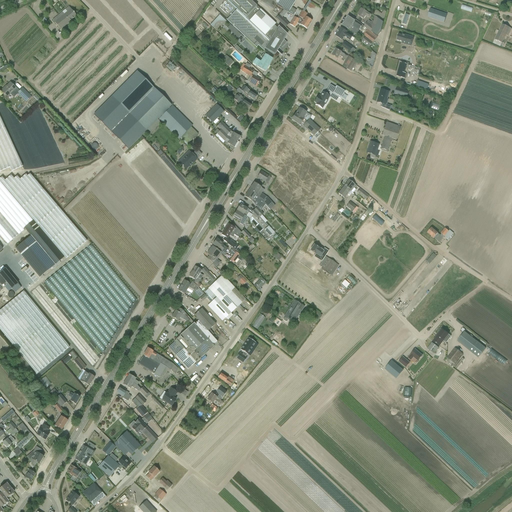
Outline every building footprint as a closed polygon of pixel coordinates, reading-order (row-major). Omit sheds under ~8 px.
[(265,49),(270,52),(275,55),(279,49),(280,49),(281,49),(287,43),(284,40),(287,35),(278,26),(275,32),(271,28),(276,24),(260,9),(260,10),(257,6),(249,0),(227,0),(227,1),(237,10),(227,20),(256,48),(258,46),(263,51),(265,49)] [(283,10),(285,11),(293,16),(296,11),(293,8),(292,9),(291,8),(296,0),(262,0),(261,2),(273,10),(276,4),(283,9),(283,10)] [(313,4),(314,3),(307,0),(306,0),(305,3),(306,4),(304,7),(308,9),(309,7),(316,10),(318,7),(313,4)] [(464,6),(462,10),(479,15),(481,12),(464,6)] [(60,30),(73,20),(77,17),(69,7),(52,20),(60,30)] [(357,15),(361,18),(363,19),(365,16),(369,18),(371,15),(366,12),(361,9),(357,15)] [(430,9),(427,17),(444,23),(447,15),(430,9)] [(374,12),(373,14),(384,21),(386,12),(384,10),(382,14),(377,11),(376,13),(374,12)] [(298,17),(297,19),(299,20),(309,26),(312,21),(305,17),(306,16),(307,14),(303,12),(302,11),(299,16),(298,17)] [(275,18),(285,28),(289,24),(279,15),(275,18)] [(212,27),(219,33),(228,22),(221,16),(212,27)] [(294,17),(289,24),(290,25),(294,28),(297,23),(307,29),(309,26),(299,20),(297,19),(294,17)] [(345,21),(359,30),(361,26),(354,22),(355,21),(352,19),(348,17),(345,21)] [(364,26),(369,30),(373,33),(377,27),(382,29),(383,22),(379,21),(379,20),(375,17),(373,24),(371,26),(367,23),(364,26)] [(359,30),(345,21),(342,26),(355,34),(356,34),(359,30)] [(502,43),(506,35),(509,28),(502,24),(500,29),(495,40),(502,43)] [(227,29),(238,39),(241,35),(230,26),(227,29)] [(338,32),(335,36),(337,37),(342,40),(344,38),(344,37),(350,41),(351,40),(353,37),(349,35),(349,36),(346,34),(347,32),(341,28),(340,28),(338,32)] [(375,40),(367,33),(364,36),(373,43),(375,40)] [(398,35),(396,40),(401,42),(402,42),(402,43),(407,45),(408,41),(412,42),(413,37),(409,36),(407,35),(402,34),(401,36),(398,35)] [(362,41),(369,47),(373,43),(365,37),(362,41)] [(345,42),(342,46),(350,52),(353,48),(345,42)] [(348,66),(347,69),(351,72),(357,62),(348,57),(345,55),(336,49),(332,55),(338,59),(340,56),(343,58),(346,60),(344,63),(348,66)] [(232,56),(241,63),(244,58),(236,51),(232,56)] [(257,67),(264,72),(264,71),(266,71),(268,67),(267,66),(268,65),(269,66),(270,63),(271,61),(271,60),(271,59),(272,59),(265,55),(263,54),(260,57),(262,59),(261,62),(255,59),(252,64),(257,67)] [(226,56),(221,61),(229,67),(233,62),(226,56)] [(405,74),(404,73),(406,64),(400,63),(396,76),(404,78),(405,74)] [(246,64),(241,72),(250,76),(247,81),(249,82),(249,83),(252,84),(256,87),(260,80),(256,77),(258,74),(253,71),(249,69),(250,66),(246,64)] [(140,74),(115,99),(129,114),(154,89),(140,74)] [(185,91),(191,85),(186,79),(180,84),(185,91)] [(4,88),(1,91),(5,95),(7,97),(10,94),(14,98),(17,94),(19,92),(14,86),(10,83),(5,88),(4,88)] [(229,85),(223,91),(227,94),(232,89),(229,85)] [(320,97),(318,96),(314,102),(316,104),(315,105),(322,109),(324,105),(325,105),(327,101),(327,100),(329,97),(330,96),(329,96),(331,93),(338,98),(340,99),(345,91),(336,86),(335,88),(330,85),(327,90),(330,92),(328,95),(323,92),(320,97)] [(257,96),(250,91),(245,86),(241,90),(239,88),(236,91),(242,96),(245,92),(248,95),(247,96),(250,98),(254,100),(257,96)] [(19,92),(17,94),(26,102),(31,97),(23,89),(23,88),(19,92)] [(395,94),(410,98),(411,95),(412,95),(412,93),(410,92),(409,95),(408,94),(408,92),(396,88),(395,94)] [(154,89),(129,114),(146,131),(147,132),(159,120),(170,109),(169,108),(171,106),(154,89)] [(381,90),(377,102),(382,104),(381,107),(387,110),(389,106),(387,105),(388,100),(387,100),(389,92),(385,91),(381,90)] [(244,101),(243,99),(243,98),(238,94),(233,99),(239,104),(240,102),(242,104),(241,105),(248,110),(251,105),(244,101)] [(112,96),(94,115),(128,149),(141,136),(146,131),(129,114),(115,99),(112,96)] [(224,112),(216,104),(205,116),(212,123),(224,112)] [(433,104),(431,109),(442,112),(443,107),(433,104)] [(170,108),(159,120),(161,122),(179,139),(180,138),(187,145),(197,135),(190,128),(170,108)] [(307,122),(318,132),(320,130),(309,120),(311,116),(306,113),(299,109),(296,114),(307,122)] [(464,112),(460,111),(460,117),(471,117),(471,109),(464,109),(464,112)] [(318,132),(307,122),(296,114),(295,115),(295,114),(292,120),(300,124),(301,123),(304,125),(303,126),(314,136),(317,133),(318,132)] [(224,142),(234,148),(240,137),(231,132),(221,122),(217,126),(221,130),(219,131),(217,129),(214,132),(224,142)] [(380,149),(385,151),(387,151),(392,139),(396,141),(401,128),(386,123),(382,135),(385,136),(380,149)] [(308,151),(311,146),(302,139),(300,143),(295,140),(294,141),(291,139),(288,145),(289,146),(286,151),(293,156),(297,149),(300,151),(302,148),(308,151)] [(375,156),(379,145),(370,142),(369,146),(370,146),(367,153),(370,154),(370,155),(371,155),(370,157),(371,158),(373,159),(374,158),(375,156)] [(183,159),(179,164),(185,170),(193,162),(194,163),(197,159),(189,151),(185,155),(182,158),(183,159)] [(265,182),(268,176),(261,172),(257,178),(265,182)] [(14,178),(4,186),(68,262),(89,244),(31,175),(29,177),(26,174),(17,182),(14,178)] [(349,180),(344,186),(350,191),(351,192),(353,188),(354,189),(356,186),(349,180)] [(254,183),(250,189),(257,194),(256,195),(262,201),(265,205),(270,210),(275,206),(267,198),(261,193),(262,193),(263,192),(264,191),(263,190),(254,183)] [(344,186),(338,194),(342,197),(344,199),(347,194),(348,194),(350,196),(352,193),(351,192),(350,191),(344,186)] [(250,189),(244,197),(251,201),(256,207),(254,210),(260,217),(263,214),(260,211),(257,208),(259,205),(262,208),(265,205),(262,201),(256,195),(257,194),(250,189)] [(365,200),(368,196),(360,189),(357,193),(365,200)] [(0,234),(9,246),(26,232),(0,199),(0,234)] [(346,207),(353,212),(357,208),(350,202),(346,207)] [(237,210),(247,217),(250,211),(245,207),(240,204),(237,210)] [(452,246),(448,252),(458,259),(463,252),(466,254),(473,245),(468,242),(485,219),(472,209),(448,243),(452,246)] [(247,217),(237,210),(232,217),(240,222),(239,223),(243,226),(248,218),(246,217),(247,217)] [(253,210),(251,213),(256,218),(257,219),(259,218),(266,227),(268,226),(260,217),(254,210),(253,210)] [(367,211),(360,219),(362,221),(369,213),(367,211)] [(64,259),(34,221),(25,229),(31,237),(16,249),(39,279),(64,259)] [(489,252),(502,229),(492,223),(479,247),(489,252)] [(228,224),(221,235),(224,237),(222,240),(227,244),(233,249),(235,250),(237,249),(239,246),(230,239),(230,240),(228,239),(230,236),(232,237),(234,235),(235,236),(239,230),(233,224),(231,226),(228,224)] [(264,230),(270,237),(275,233),(269,226),(264,230)] [(445,228),(441,233),(441,234),(440,235),(431,228),(427,233),(439,243),(444,236),(448,240),(452,235),(451,233),(448,231),(445,228)] [(247,240),(251,237),(244,230),(241,233),(247,240)] [(223,244),(221,242),(217,239),(213,245),(217,248),(219,249),(223,252),(221,254),(224,256),(226,253),(225,253),(228,249),(222,245),(223,244)] [(94,245),(47,282),(102,353),(111,345),(110,343),(114,340),(112,337),(120,331),(119,328),(123,325),(122,323),(126,320),(124,318),(129,315),(128,313),(132,310),(130,308),(138,302),(94,245)] [(314,245),(310,251),(316,254),(314,257),(318,259),(323,251),(314,245)] [(209,256),(207,258),(207,259),(211,262),(214,264),(222,253),(218,250),(217,250),(212,247),(207,254),(209,256)] [(488,258),(490,256),(480,249),(473,257),(486,267),(492,260),(488,258)] [(234,256),(230,261),(234,263),(237,259),(241,262),(244,259),(240,256),(236,253),(234,256)] [(323,267),(322,269),(321,270),(331,276),(333,273),(331,271),(336,264),(328,259),(325,257),(320,265),(323,267)] [(473,258),(469,265),(483,274),(487,267),(473,258)] [(423,292),(443,270),(431,260),(411,282),(423,292)] [(195,267),(189,276),(195,280),(194,282),(195,283),(198,284),(198,283),(201,280),(203,276),(200,274),(202,272),(202,271),(201,270),(199,269),(198,268),(198,269),(195,267)] [(5,269),(0,273),(0,274),(15,293),(21,288),(19,285),(5,269)] [(207,271),(204,274),(212,284),(216,280),(207,271)] [(223,275),(208,289),(208,290),(209,290),(220,302),(231,313),(239,305),(242,303),(245,300),(241,295),(227,280),(223,275)] [(240,275),(237,278),(243,284),(246,282),(240,275)] [(356,286),(358,283),(351,276),(349,279),(356,286)] [(261,279),(254,286),(259,291),(261,289),(260,288),(265,283),(261,279)] [(184,295),(187,291),(191,293),(193,289),(196,285),(192,282),(190,284),(185,281),(184,280),(178,291),(182,293),(184,295)] [(37,376),(71,350),(28,294),(0,315),(0,330),(15,350),(19,346),(34,364),(33,365),(31,362),(28,364),(37,376)] [(211,296),(208,298),(214,306),(218,303),(211,296)] [(304,307),(299,303),(294,301),(289,309),(295,313),(298,309),(301,311),(304,307)] [(231,313),(220,302),(215,307),(221,314),(225,318),(226,318),(231,313)] [(192,303),(185,309),(192,317),(199,311),(192,303)] [(178,321),(180,318),(191,325),(194,323),(183,311),(178,308),(177,312),(175,311),(172,317),(171,317),(178,321)] [(215,324),(212,320),(202,309),(194,316),(197,320),(204,327),(207,331),(208,331),(215,324)] [(287,322),(288,320),(290,321),(291,320),(292,320),(294,316),(295,313),(289,309),(284,317),(284,318),(283,319),(283,320),(286,322),(287,322)] [(404,316),(408,320),(415,313),(412,309),(404,316)] [(312,310),(309,315),(318,321),(322,316),(312,310)] [(168,347),(186,369),(187,368),(189,366),(190,366),(190,365),(191,366),(200,358),(204,354),(204,355),(205,354),(205,353),(208,350),(209,350),(208,349),(210,347),(210,348),(212,347),(211,347),(213,345),(214,344),(216,343),(217,342),(208,331),(207,331),(204,327),(197,320),(196,322),(194,323),(191,325),(180,335),(177,338),(171,343),(172,344),(171,345),(169,347),(168,347)] [(446,343),(451,337),(449,335),(446,333),(442,330),(437,336),(446,343)] [(457,341),(461,344),(469,351),(476,341),(468,335),(464,332),(457,341)] [(433,341),(437,344),(440,347),(443,342),(437,336),(433,341)] [(240,353),(236,358),(243,363),(246,358),(245,357),(247,354),(255,343),(248,338),(240,350),(244,352),(242,355),(240,353)] [(476,341),(469,351),(477,357),(478,358),(483,351),(485,348),(476,341)] [(427,349),(431,352),(434,354),(439,348),(432,343),(427,349)] [(170,370),(174,365),(148,348),(143,355),(144,355),(138,364),(156,375),(159,377),(165,367),(170,370)] [(463,355),(454,348),(447,358),(455,365),(463,355)] [(506,366),(509,361),(493,349),(489,355),(506,366)] [(412,353),(408,358),(411,360),(413,358),(418,361),(422,356),(415,350),(412,353)] [(403,357),(398,362),(406,368),(410,363),(403,357)] [(73,361),(81,371),(86,367),(78,358),(73,361)] [(461,363),(464,359),(462,358),(455,368),(456,369),(459,366),(460,366),(462,364),(461,363)] [(391,362),(384,370),(396,380),(403,372),(391,362)] [(85,371),(80,380),(89,386),(95,377),(85,371)] [(221,373),(218,378),(222,381),(230,386),(231,384),(232,383),(227,379),(228,378),(225,376),(221,373)] [(129,374),(126,379),(137,386),(139,382),(135,380),(136,379),(129,375),(129,374)] [(123,384),(123,385),(127,387),(130,388),(130,389),(131,387),(138,391),(139,391),(146,398),(150,394),(143,387),(141,389),(137,386),(126,379),(124,382),(123,384)] [(120,387),(116,393),(123,397),(122,398),(128,401),(131,396),(128,395),(129,393),(120,387)] [(171,388),(167,393),(162,400),(171,406),(172,405),(173,405),(175,402),(175,401),(176,400),(173,398),(174,396),(177,393),(171,388)] [(80,397),(76,394),(75,394),(74,395),(71,393),(69,396),(72,398),(70,401),(75,404),(80,397)] [(216,397),(215,397),(211,394),(207,400),(211,403),(213,404),(215,401),(220,405),(222,402),(217,398),(216,397)] [(67,402),(60,395),(56,398),(63,405),(67,402)] [(139,395),(135,398),(141,406),(146,402),(139,395)] [(151,398),(162,409),(164,408),(153,397),(151,398)] [(3,398),(0,399),(0,400),(7,409),(10,406),(3,398)] [(135,398),(132,402),(137,407),(138,409),(141,406),(135,398)] [(63,410),(57,404),(54,407),(59,413),(63,410)] [(137,407),(135,409),(136,410),(142,417),(147,413),(141,406),(138,409),(137,407)] [(148,414),(144,417),(148,423),(152,419),(148,414)] [(55,426),(62,430),(68,421),(61,416),(55,426)] [(140,419),(133,426),(151,446),(157,439),(140,419)] [(37,435),(41,437),(45,440),(49,433),(47,432),(49,428),(43,425),(41,428),(37,435)] [(131,455),(140,446),(126,432),(117,441),(131,455)] [(7,448),(10,445),(12,444),(11,444),(15,441),(11,436),(7,439),(6,440),(2,443),(7,448)] [(110,442),(102,451),(108,456),(115,447),(110,442)] [(90,448),(88,447),(86,445),(84,446),(83,446),(80,451),(86,454),(86,455),(91,459),(93,455),(91,454),(93,450),(90,448)] [(36,447),(33,451),(26,457),(30,461),(35,466),(37,462),(39,464),(43,457),(40,454),(42,450),(36,447)] [(86,455),(86,454),(80,451),(75,459),(81,463),(84,465),(85,462),(87,464),(91,459),(86,455)] [(111,454),(109,457),(115,462),(118,459),(111,454)] [(98,467),(104,461),(97,455),(93,459),(97,462),(94,465),(98,468),(98,467)] [(104,461),(98,467),(109,477),(119,466),(119,465),(120,464),(126,469),(130,464),(123,457),(117,464),(115,462),(109,457),(108,456),(104,461)] [(97,462),(93,459),(87,466),(94,472),(98,468),(94,465),(97,462)] [(71,465),(67,472),(72,476),(70,479),(74,482),(81,472),(77,469),(71,466),(71,465)] [(151,481),(160,472),(154,466),(148,473),(149,473),(146,476),(150,480),(151,481)] [(35,474),(34,473),(30,470),(25,477),(31,481),(35,474)] [(158,482),(167,490),(172,485),(167,480),(166,481),(162,478),(158,482)] [(14,492),(7,483),(0,488),(0,491),(1,493),(0,493),(0,511),(3,510),(1,508),(9,501),(6,498),(14,492)] [(82,493),(90,502),(102,492),(94,483),(82,493)] [(161,500),(166,495),(159,489),(154,494),(161,500)] [(79,497),(72,492),(66,500),(73,506),(79,497)] [(139,508),(142,511),(156,511),(150,505),(146,501),(139,508)]
